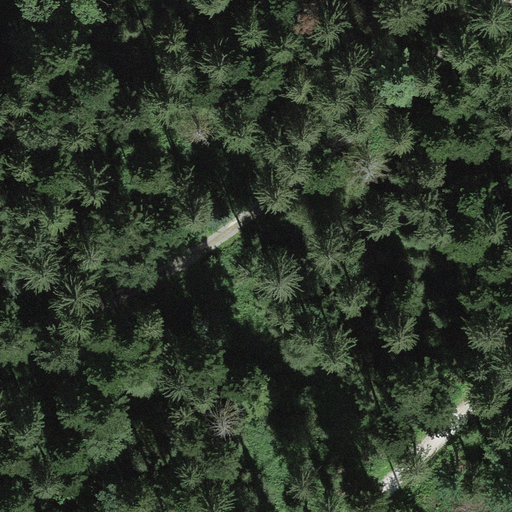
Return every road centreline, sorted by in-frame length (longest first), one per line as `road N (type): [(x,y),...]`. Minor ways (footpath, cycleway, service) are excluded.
road 1 (track): [(499,0),(457,42),(163,267),(77,315),(0,337)]
road 2 (track): [(359,511),(511,361)]
